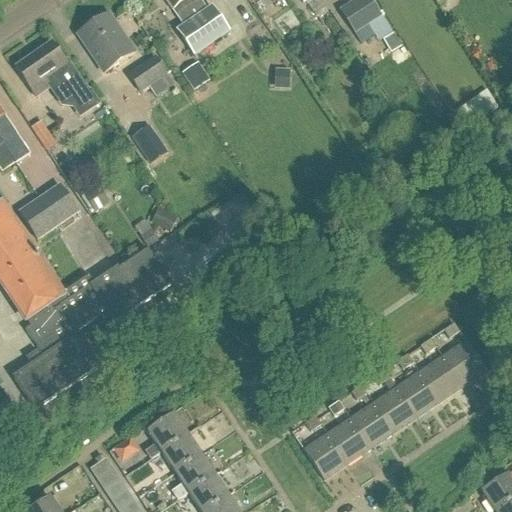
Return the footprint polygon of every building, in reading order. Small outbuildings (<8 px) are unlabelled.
[(199,4),(196,0),(162,0),(172,13),(183,29),(177,34),(193,59),(228,35),(211,10),(206,14),(199,4)] [(369,27),(383,18),(371,0),(357,0),(340,11),(356,36),(369,27)] [(104,76),(134,56),(108,18),(78,38),(104,76)] [(395,37),(384,44),(392,56),(403,50),(395,37)] [(63,66),(50,48),(16,72),(36,101),(49,92),(54,100),(66,92),(83,116),(97,106),(88,93),(86,94),(65,64),(63,66)] [(169,76),(156,57),(128,76),(141,95),(150,88),(169,76)] [(200,69),(184,80),(194,95),(210,84),(200,69)] [(275,72),(274,92),(289,92),(289,73),(275,72)] [(486,93),(480,97),(492,114),(498,110),(486,93)] [(0,144),(14,166),(14,167),(29,156),(14,135),(3,119),(4,119),(0,113),(0,144)] [(46,154),(56,147),(40,124),(31,131),(46,154)] [(146,130),(133,139),(151,166),(169,154),(160,141),(155,144),(146,130)] [(0,171),(2,174),(14,166),(0,144),(0,171)] [(59,187),(38,202),(57,231),(78,217),(59,187)] [(97,188),(84,197),(95,214),(109,205),(97,188)] [(57,231),(38,202),(17,215),(36,244),(57,231)] [(11,380),(33,413),(101,368),(78,334),(91,325),(99,320),(107,332),(143,308),(143,307),(171,289),(167,283),(147,253),(119,272),(118,271),(94,287),(89,279),(64,295),(14,219),(10,222),(0,207),(0,206),(0,285),(29,329),(24,332),(42,359),(11,380)] [(158,211),(151,226),(170,235),(177,221),(158,211)] [(151,232),(141,239),(148,249),(158,243),(151,232)] [(450,345),(460,338),(453,327),(443,334),(450,345)] [(427,361),(437,354),(430,343),(419,350),(427,361)] [(441,361),(462,392),(485,376),(465,345),(441,361)] [(404,376),(414,369),(407,358),(396,365),(404,376)] [(439,407),(462,392),(441,361),(418,377),(439,407)] [(381,391),(391,385),(383,374),(374,381),(381,391)] [(416,422),(439,407),(418,377),(395,392),(416,422)] [(358,407),(368,400),(361,389),(351,396),(358,407)] [(393,438),(416,422),(395,392),(372,407),(393,438)] [(335,422),(345,415),(338,405),(327,412),(335,422)] [(370,453),(393,438),(372,407),(349,423),(370,453)] [(161,456),(187,439),(173,418),(147,435),(155,447),(146,453),(152,462),(161,456)] [(312,438),(322,431),(315,420),(304,427),(312,438)] [(347,468),(370,453),(349,423),(326,438),(347,468)] [(323,484),(347,468),(326,438),(303,454),(323,484)] [(174,477),(200,459),(187,439),(161,456),(174,477)] [(116,463),(137,456),(132,441),(111,448),(116,463)] [(188,497),(214,479),(200,459),(174,477),(181,487),(172,493),(179,503),(188,497)] [(97,484),(113,473),(105,462),(90,473),(97,484)] [(104,494),(120,483),(113,473),(97,484),(104,494)] [(492,511),(500,511),(511,504),(511,486),(507,478),(481,495),(492,511)] [(197,511),(208,511),(227,500),(214,479),(188,497),(197,511)] [(111,504),(127,494),(120,483),(104,494),(111,504)] [(116,511),(121,511),(134,504),(127,494),(111,504),(116,511)] [(235,511),(227,500),(208,511),(235,511)] [(32,511),(56,511),(49,501),(32,511)]
